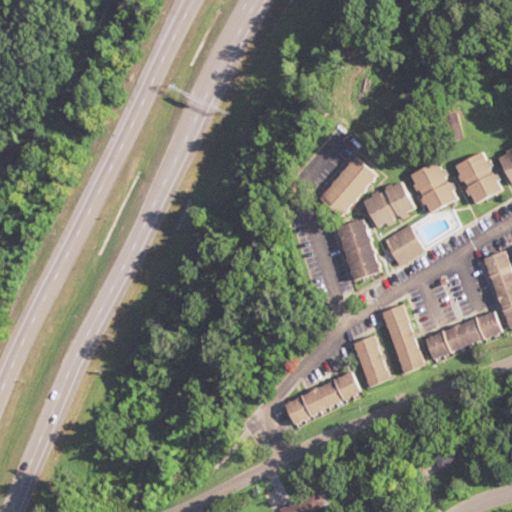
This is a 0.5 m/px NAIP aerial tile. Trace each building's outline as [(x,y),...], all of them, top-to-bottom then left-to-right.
[(444,143),(461,140),(457,114),(440,116),(444,143)] [(511,148),(493,155),(504,186),(511,183),(511,148)] [(311,204),(335,224),(378,172),(353,152),(311,204)] [(469,205),(498,191),(479,152),(450,166),(469,205)] [(453,202),(438,162),(407,173),(422,213),(453,202)] [(415,211),(402,181),(357,200),(369,230),(415,211)] [(345,281),(373,274),(359,221),(331,228),(345,281)] [(421,254),(406,227),(380,241),(394,268),(421,254)] [(511,279),(504,252),(482,258),(502,329),(511,326),(511,279)] [(379,312),(398,374),(420,367),(401,305),(379,312)] [(428,359),(501,333),(493,312),(420,338),(428,359)] [(365,387),(388,380),(373,336),(350,343),(365,387)] [(362,394),(350,372),(292,401),(303,424),(362,394)] [(446,470),(473,459),(467,445),(440,455),(446,470)] [(326,511),(316,494),(290,508),(292,511),(326,511)]
